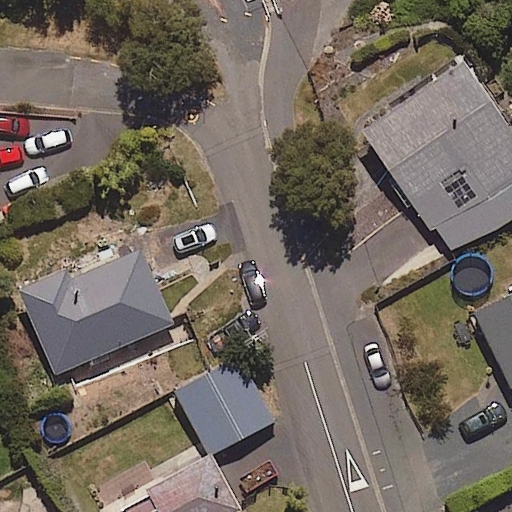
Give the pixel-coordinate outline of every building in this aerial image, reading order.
[(511,137),(462,66),(359,137),(448,266),(511,221),(511,137)] [(65,274),(14,298),(53,383),(175,327),(142,254),(71,286),(65,274)] [(511,298),(473,318),(511,398),(511,298)] [(238,356),(175,389),(212,457),(275,425),(238,356)] [(241,511),(212,457),(146,492),(155,508),(146,511),(241,511)]
